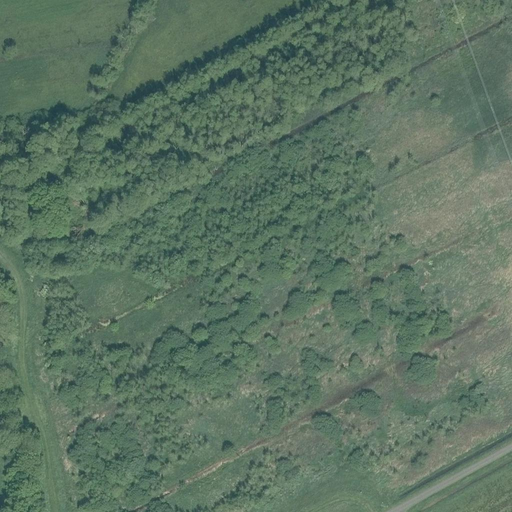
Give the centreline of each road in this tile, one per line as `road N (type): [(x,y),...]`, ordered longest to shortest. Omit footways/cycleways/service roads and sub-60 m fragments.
road 1 (track): [(53,511),(23,354),(19,286),(0,253)]
road 2 (unclassified): [(392,511),(511,445)]
